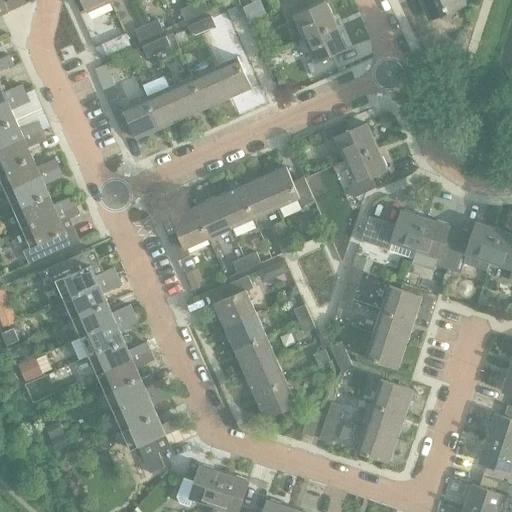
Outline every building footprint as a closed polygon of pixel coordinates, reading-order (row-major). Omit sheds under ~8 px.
[(2,0),(0,0),(0,16),(26,4),(24,0),(10,0),(4,3),(2,0)] [(111,2),(110,0),(82,0),(88,13),(111,2)] [(203,0),(192,5),(197,16),(209,11),(203,0)] [(278,0),(282,8),(301,0),(278,0)] [(306,0),(301,0),(282,8),(288,20),(295,17),(305,40),(336,26),(326,2),(311,9),(306,0)] [(423,0),(431,17),(461,4),(459,0),(423,0)] [(197,16),(192,5),(180,10),(185,21),(197,16)] [(227,11),(231,21),(239,18),(235,7),(227,11)] [(211,17),(199,22),(204,33),(216,28),(211,17)] [(158,20),(147,25),(152,36),(163,31),(158,20)] [(204,33),(199,22),(188,27),(193,38),(204,33)] [(152,36),(147,25),(135,30),(140,42),(152,36)] [(336,26),(305,40),(315,61),(307,65),(313,76),(336,66),(331,56),(347,49),(336,26)] [(125,35),(102,45),(107,56),(130,46),(125,35)] [(166,37),(154,42),(159,53),(171,48),(166,37)] [(159,53),(154,42),(142,47),(147,58),(159,53)] [(0,59),(0,71),(13,65),(9,56),(0,59)] [(238,57),(214,67),(228,99),(252,88),(238,57)] [(214,67),(192,77),(206,109),(228,99),(214,67)] [(192,77),(169,87),(183,119),(206,109),(192,77)] [(0,84),(0,105),(26,94),(22,85),(4,93),(0,84)] [(169,87),(147,98),(160,129),(183,119),(169,87)] [(26,94),(0,105),(0,127),(16,121),(12,111),(30,103),(26,94)] [(160,129),(147,98),(124,107),(121,100),(109,105),(119,129),(130,124),(137,139),(160,129)] [(336,139),(346,161),(377,147),(367,124),(351,131),(346,120),(323,130),(328,142),(336,139)] [(16,121),(0,127),(0,149),(42,131),(38,122),(20,130),(16,121)] [(42,131),(0,149),(0,172),(33,158),(28,148),(46,140),(42,131)] [(377,147),(346,161),(355,183),(348,186),(353,199),(376,188),(372,177),(387,170),(377,147)] [(33,158),(0,172),(0,178),(6,192),(59,168),(55,159),(37,168),(33,158)] [(286,167),(263,177),(277,209),(299,199),(302,206),(314,201),(304,178),(293,183),(286,167)] [(59,168),(6,192),(14,211),(49,195),(45,185),(63,177),(59,168)] [(263,177),(240,187),(254,219),(277,209),(263,177)] [(240,187),(218,197),(231,229),(254,219),(240,187)] [(49,195),(14,211),(23,229),(76,206),(72,197),(54,205),(49,195)] [(218,197),(195,208),(209,239),(231,229),(218,197)] [(76,206),(23,229),(31,248),(23,251),(29,264),(69,247),(63,234),(66,233),(61,222),(79,214),(76,206)] [(209,239),(195,208),(172,218),(178,233),(167,238),(178,261),(190,256),(187,249),(209,239)] [(397,226),(369,217),(361,241),(390,251),(392,243),(415,251),(426,218),(402,210),(397,226)] [(426,218),(415,251),(438,258),(436,266),(448,270),(456,246),(445,242),(450,226),(426,218)] [(456,246),(448,270),(460,274),(466,255),(490,263),(500,230),(476,222),(467,249),(456,246)] [(511,233),(500,230),(490,263),(511,269),(511,271),(510,278),(511,278),(511,233)] [(278,243),(283,254),(295,249),(290,238),(278,243)] [(256,253),(244,258),(249,269),(261,264),(256,253)] [(56,282),(64,301),(117,277),(113,268),(95,276),(91,266),(87,267),(82,254),(38,273),(45,287),(56,282)] [(249,269),(244,258),(233,263),(238,274),(249,269)] [(285,260),(274,265),(277,272),(282,274),(290,271),(285,260)] [(200,273),(187,279),(193,292),(206,286),(200,273)] [(215,304),(225,328),(256,314),(247,292),(254,289),(248,276),(225,287),(230,298),(215,304)] [(117,277),(64,301),(73,319),(108,304),(103,294),(121,286),(117,277)] [(290,287),(288,292),(291,298),(300,294),(296,284),(290,287)] [(346,284),(342,296),(354,300),(358,288),(346,284)] [(389,286),(381,311),(414,321),(422,297),(389,286)] [(354,300),(342,296),(338,309),(350,312),(354,300)] [(108,304),(73,319),(81,338),(134,314),(130,305),(112,313),(108,304)] [(294,311),(299,322),(311,317),(305,306),(294,311)] [(381,311),(374,334),(406,345),(414,321),(381,311)] [(134,314),(81,338),(89,356),(124,341),(120,331),(138,323),(134,314)] [(256,314),(225,328),(235,350),(267,336),(256,314)] [(311,317),(299,322),(304,334),(316,329),(311,317)] [(14,329),(3,334),(8,346),(19,341),(14,329)] [(406,345),(374,334),(366,359),(398,369),(406,345)] [(267,336),(235,350),(245,373),(277,359),(267,336)] [(124,341),(89,356),(97,375),(150,352),(146,343),(128,351),(124,341)] [(331,348),(336,360),(347,355),(342,343),(331,348)] [(20,344),(9,349),(13,359),(21,356),(23,350),(20,344)] [(314,356),(319,367),(331,362),(325,350),(314,356)] [(150,352),(97,375),(106,394),(141,378),(136,368),(154,360),(150,352)] [(347,355),(336,360),(341,371),(353,366),(347,355)] [(35,358),(18,365),(26,382),(42,375),(35,358)] [(277,359),(245,373),(255,396),(287,382),(277,359)] [(511,367),(510,367),(502,392),(511,395),(511,367)] [(141,378),(106,394),(114,412),(167,389),(163,380),(145,388),(141,378)] [(380,380),(372,404),(405,415),(413,391),(380,380)] [(287,382),(255,396),(265,419),(297,405),(287,382)] [(167,389),(114,412),(122,431),(157,416),(153,406),(171,398),(167,389)] [(331,404),(327,416),(339,420),(343,408),(331,404)] [(372,404),(365,428),(397,438),(405,415),(372,404)] [(495,414),(487,438),(511,446),(511,407),(506,405),(502,416),(495,414)] [(302,434),(314,438),(322,414),(310,410),(302,434)] [(157,416),(122,431),(131,450),(184,427),(180,418),(162,426),(157,416)] [(339,420),(327,416),(319,439),(331,443),(339,420)] [(59,423),(46,429),(51,440),(64,434),(59,423)] [(397,438),(365,428),(357,452),(389,462),(397,438)] [(64,434),(51,440),(56,453),(69,447),(64,434)] [(511,446),(487,438),(479,462),(487,465),(483,476),(511,485),(511,471),(511,472),(511,470),(511,446)] [(158,453),(143,460),(150,474),(165,467),(158,453)] [(191,499),(214,506),(224,474),(200,466),(195,482),(184,478),(176,502),(188,506),(191,499)] [(224,474),(214,506),(211,511),(249,511),(240,509),(249,482),(224,474)] [(466,486),(462,497),(463,497),(467,498),(464,509),(473,511),(507,511),(511,497),(511,485),(483,476),(479,487),(472,485),(471,486),(466,484),(466,486)] [(290,511),(291,508),(267,500),(263,511),(290,511)]
